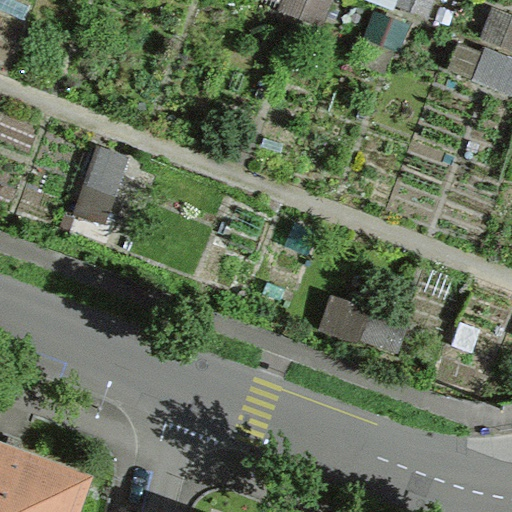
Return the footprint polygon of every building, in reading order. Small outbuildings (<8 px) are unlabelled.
[(332,0),(282,0),(279,8),(323,25),(332,0)] [(374,0),(394,8),(428,20),(435,0),(374,0)] [(511,13),(490,6),(480,35),(511,46),(511,13)] [(409,22),(377,9),(365,40),(397,53),(409,22)] [(511,94),(511,57),(485,47),(472,80),(511,95),(511,94)] [(130,156),(98,144),(81,188),(114,201),(130,156)] [(410,317),(331,292),(319,329),(398,355),(410,317)] [(0,511),(66,511),(81,473),(0,442),(0,511)]
